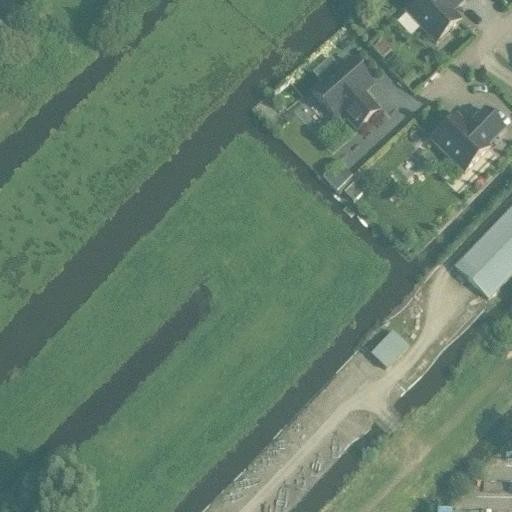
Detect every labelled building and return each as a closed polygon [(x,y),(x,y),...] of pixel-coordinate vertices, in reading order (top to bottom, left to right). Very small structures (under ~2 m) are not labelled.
[(420,0),(405,14),(436,47),(460,24),(452,15),(467,0),(420,0)] [(383,43),(373,51),(384,63),(393,54),(383,43)] [(350,64),(313,97),(319,104),(318,104),(328,115),(329,115),(335,121),(342,115),(358,133),(378,115),(362,97),(372,88),(366,82),(366,81),(357,70),(356,71),(350,64)] [(457,119),(432,145),(464,177),(489,151),(487,149),(504,132),(484,113),(467,130),(457,119)] [(337,195),(352,180),(338,166),(322,181),(337,195)] [(488,303),(511,277),(511,212),(456,271),(488,303)] [(371,358),(386,373),(407,350),(393,336),(371,358)]
